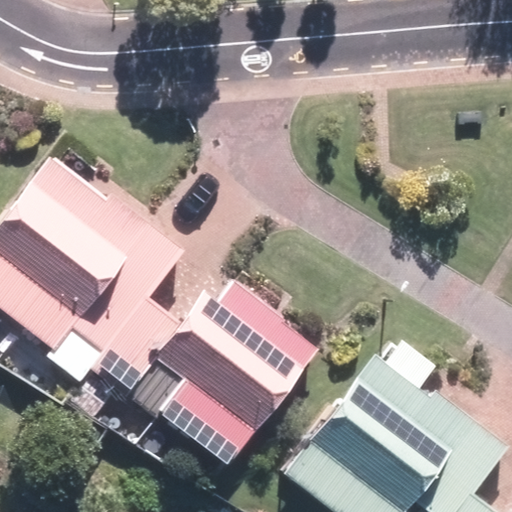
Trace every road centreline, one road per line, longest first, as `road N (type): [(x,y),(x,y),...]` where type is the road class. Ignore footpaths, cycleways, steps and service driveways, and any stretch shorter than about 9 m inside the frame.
road 1 (residential): [(511,333),(254,167),(236,119),(225,45)]
road 2 (residential): [(511,26),(225,45)]
road 3 (residential): [(225,45),(85,53),(0,29)]
